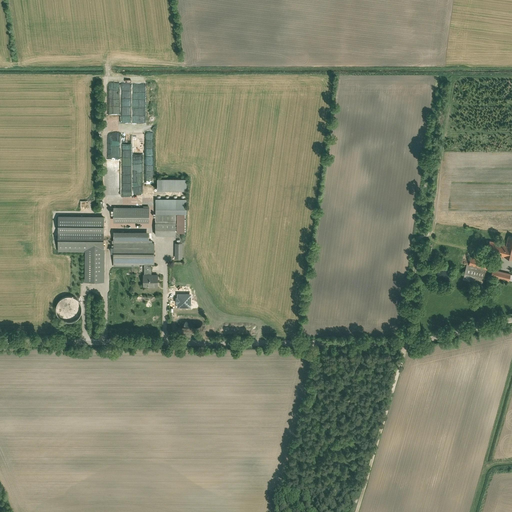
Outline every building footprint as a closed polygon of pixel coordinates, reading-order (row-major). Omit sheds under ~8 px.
[(187,180),(158,179),(158,191),(187,192),(187,180)] [(187,199),(156,199),(156,237),(176,237),(176,215),(187,215),(187,199)] [(150,208),(114,207),(114,223),(150,223),(150,208)] [(85,252),(85,282),(105,283),(105,217),(59,217),(58,252),(85,252)] [(114,233),(114,243),(149,243),(149,233),(114,233)] [(506,256),(511,257),(511,237),(508,237),(506,246),(490,242),(487,251),(507,255),(506,256)] [(152,264),(154,264),(154,243),(149,243),(114,243),(114,264),(144,264),(152,264)] [(423,243),(421,257),(429,258),(431,244),(423,243)] [(467,264),(463,279),(483,283),(485,272),(488,272),(489,265),(470,261),(469,265),(467,264)] [(492,269),(491,276),(509,281),(511,274),(492,269)] [(158,287),(158,274),(152,275),(145,275),(143,275),(143,288),(158,287)] [(73,321),(77,319),(80,315),(81,311),(82,307),(80,303),(78,300),(74,297),(70,296),(66,296),(62,298),(59,300),(57,304),(56,308),(56,312),(58,316),(61,319),(65,321),(69,322),(73,321)]
